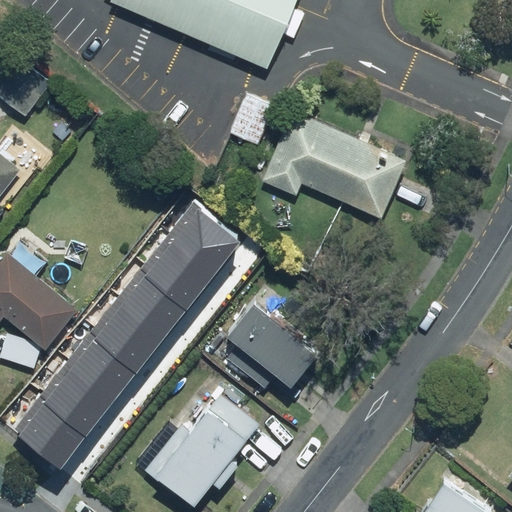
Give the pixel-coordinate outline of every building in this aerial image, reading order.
[(142,0),(270,54),(294,0),(142,0)] [(23,55),(0,81),(0,85),(33,113),(57,84),(23,55)] [(281,98),(249,86),(233,126),(264,139),(281,98)] [(390,207),(412,151),(294,105),(269,170),(302,184),(306,174),(390,207)] [(224,142),(205,132),(187,166),(206,176),(224,142)] [(0,201),(29,164),(0,141),(0,201)] [(68,461),(240,242),(191,204),(19,423),(68,461)] [(55,254),(28,233),(0,268),(0,323),(11,309),(54,342),(86,301),(44,268),(55,254)] [(238,325),(248,332),(230,354),(269,385),(287,364),(303,377),(332,340),(268,289),(238,325)] [(48,339),(11,327),(3,353),(40,364),(48,339)] [(262,419),(223,390),(192,431),(181,422),(146,469),(177,492),(185,482),(204,496),(262,419)] [(511,462),(502,475),(511,482),(511,462)] [(480,511),(431,480),(409,511),(480,511)]
